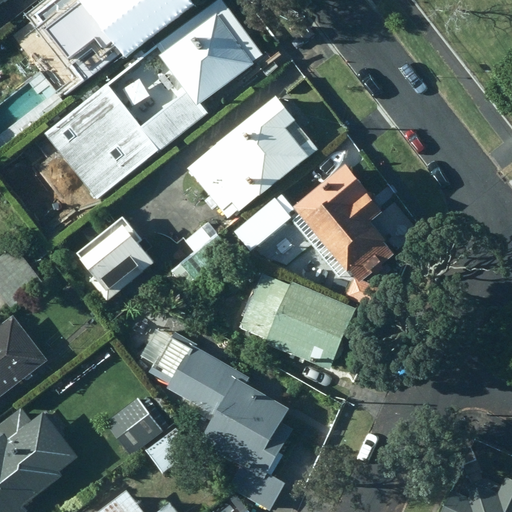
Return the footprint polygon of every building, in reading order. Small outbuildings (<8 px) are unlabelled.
[(0,0),(0,11),(16,0),(15,0),(0,0)] [(74,103),(194,9),(186,0),(49,0),(61,15),(67,11),(82,31),(42,60),(74,103)] [(99,201),(261,69),(210,5),(49,137),(99,201)] [(325,153),(283,99),(191,169),(214,199),(209,203),(218,214),(224,210),(234,223),(325,153)] [(38,102),(16,120),(27,134),(49,116),(38,102)] [(25,140),(10,120),(0,128),(0,152),(4,157),(25,140)] [(393,218),(357,172),(290,229),(308,251),(314,246),(349,289),(359,281),(350,300),(379,313),(388,293),(372,286),(403,259),(395,249),(397,247),(381,229),(393,218)] [(113,305),(161,268),(137,238),(140,236),(129,222),(83,258),(101,280),(96,284),(113,305)] [(263,244),(246,223),(233,234),(249,255),(263,244)] [(186,295),(236,255),(224,240),(217,246),(206,232),(191,244),(200,256),(178,274),(181,279),(176,283),(186,295)] [(19,247),(0,262),(0,291),(14,311),(48,286),(19,247)] [(338,374),(363,313),(297,285),(296,290),(267,278),(245,331),(274,343),(273,347),(338,374)] [(0,405),(53,364),(18,319),(0,333),(0,405)] [(248,466),(235,491),(271,511),(274,511),(281,500),(288,486),(274,478),(298,433),(288,428),(296,412),(251,388),(255,381),(200,349),(201,346),(179,333),(175,340),(162,333),(147,359),(159,366),(153,376),(174,387),(171,392),(221,421),(208,443),(248,466)] [(167,434),(141,398),(112,419),(138,458),(167,434)] [(0,435),(4,442),(0,445),(0,511),(28,511),(69,481),(65,477),(85,462),(49,416),(38,425),(27,411),(0,432),(0,435)] [(197,453),(179,430),(150,452),(168,477),(197,453)] [(511,511),(511,479),(510,485),(492,477),(476,485),(472,494),(461,489),(450,511),(511,511)] [(146,511),(134,495),(111,511),(146,511)]
